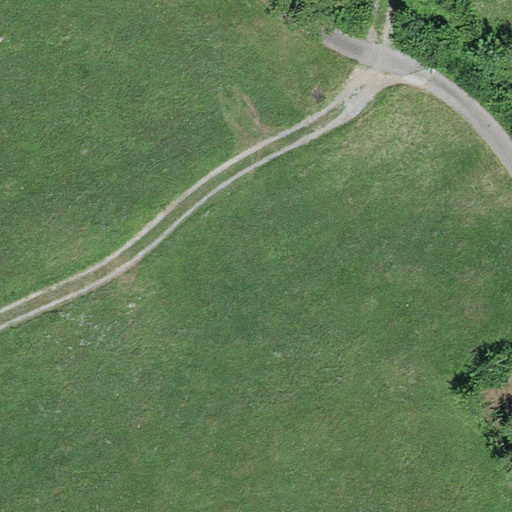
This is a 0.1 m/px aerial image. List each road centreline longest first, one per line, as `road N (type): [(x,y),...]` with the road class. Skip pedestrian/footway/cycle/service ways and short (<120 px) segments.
road 1 (track): [(0,313),(150,234),(208,187),(332,114),(387,59)]
road 2 (unclassified): [(278,0),(327,37),(432,78),(477,114),(511,159)]
